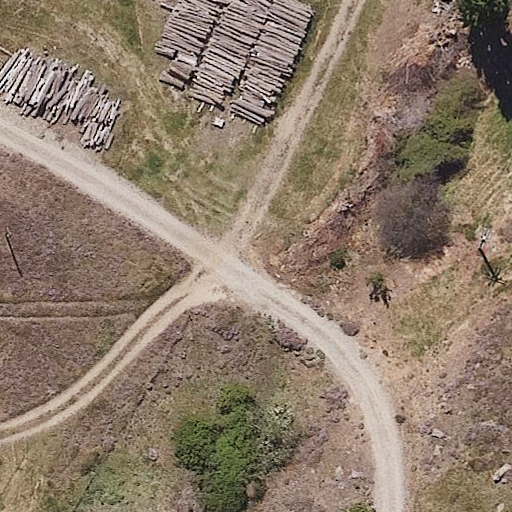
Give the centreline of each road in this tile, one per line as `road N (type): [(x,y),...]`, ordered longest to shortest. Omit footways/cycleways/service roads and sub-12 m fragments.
road 1 (track): [(233,270),(347,0)]
road 2 (track): [(233,270),(153,319),(31,428),(0,437)]
